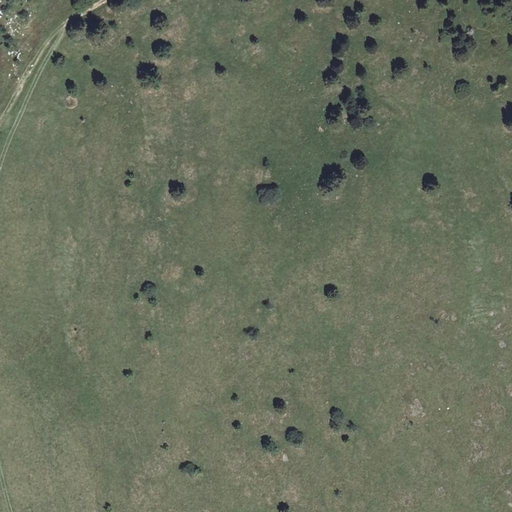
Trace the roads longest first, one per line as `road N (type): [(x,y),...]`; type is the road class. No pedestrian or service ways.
road 1 (track): [(75,16),(38,75),(0,166)]
road 2 (track): [(75,16),(38,53),(0,122)]
